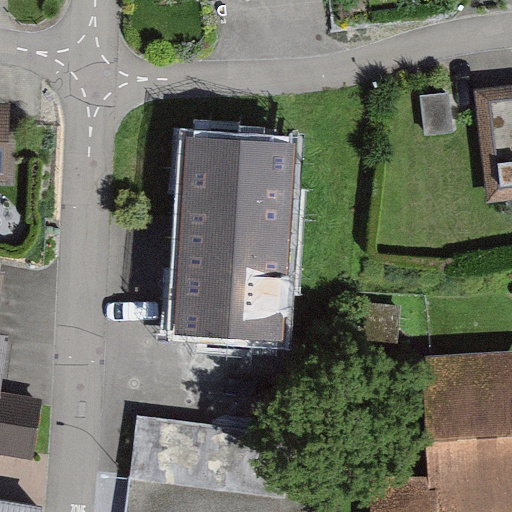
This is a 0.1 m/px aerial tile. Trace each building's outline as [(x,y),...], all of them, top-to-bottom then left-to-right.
[(490,203),(511,200),(511,90),(477,94),(490,203)] [(452,94),(421,97),(425,137),(455,134),(452,94)] [(0,182),(10,183),(11,107),(0,106),(0,182)] [(298,147),(192,140),(179,337),(285,344),(298,147)] [(0,456),(37,462),(46,400),(3,395),(11,338),(0,336),(0,321),(7,275),(0,274),(0,456)] [(511,511),(511,354),(424,359),(430,480),(430,492),(440,492),(440,511),(511,511)] [(296,438),(138,418),(126,511),(320,511),(324,480),(291,476),(296,438)] [(430,480),(373,480),(373,511),(440,511),(440,492),(430,492),(430,480)] [(0,511),(46,511),(47,508),(0,500),(0,511)]
